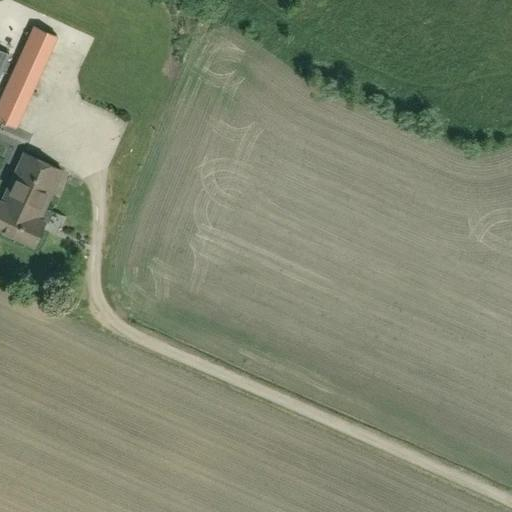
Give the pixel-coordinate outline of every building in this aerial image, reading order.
[(86,37),(103,44),(114,17),(97,10),(86,37)] [(34,26),(0,102),(0,120),(16,127),(57,36),(34,26)] [(0,49),(0,74),(10,54),(0,49)] [(0,201),(0,202),(45,223),(46,223),(39,220),(62,171),(25,154),(3,203),(0,201)] [(45,223),(0,202),(0,229),(35,246),(45,223)]
